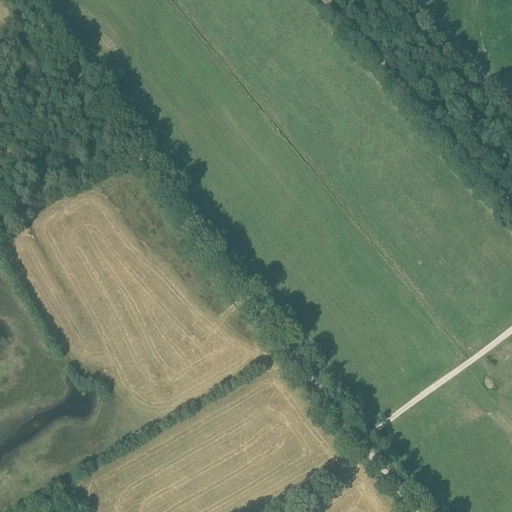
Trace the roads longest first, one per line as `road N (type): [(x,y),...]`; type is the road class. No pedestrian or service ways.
road 1 (track): [(21,0),(414,511)]
road 2 (unknown): [(359,440),(511,322)]
road 3 (track): [(511,119),(402,0)]
